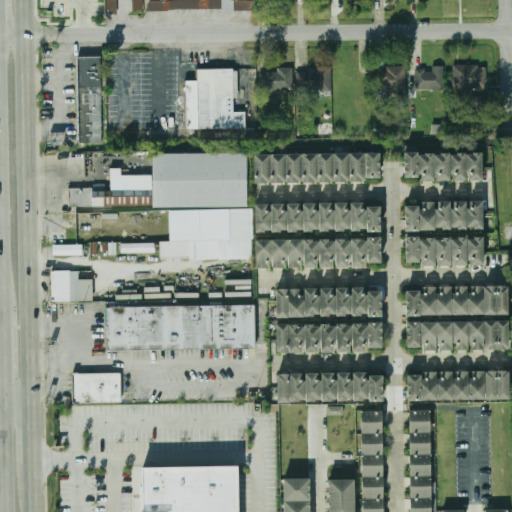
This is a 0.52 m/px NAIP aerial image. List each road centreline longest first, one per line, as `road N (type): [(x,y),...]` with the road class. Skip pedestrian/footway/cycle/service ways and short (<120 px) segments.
road 1 (residential): [(511,31),(26,39)]
road 2 (primary): [(34,403),(26,39)]
